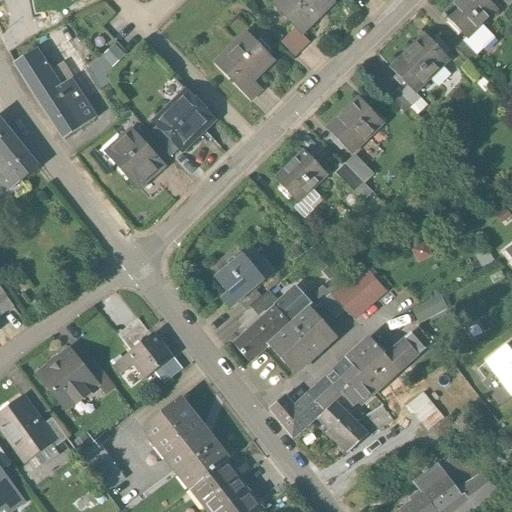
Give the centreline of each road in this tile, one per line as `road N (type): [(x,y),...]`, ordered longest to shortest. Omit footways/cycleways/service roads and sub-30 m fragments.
road 1 (residential): [(136,261),(408,0)]
road 2 (secondary): [(136,261),(327,511)]
road 3 (secondary): [(0,74),(40,140),(136,261)]
road 4 (residential): [(0,362),(136,261)]
